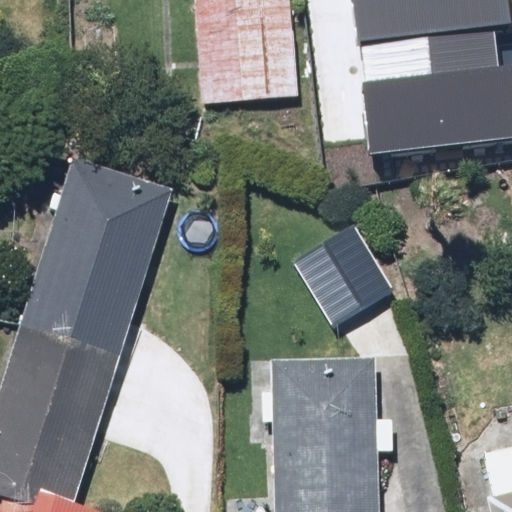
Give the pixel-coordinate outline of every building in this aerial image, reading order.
[(289,0),(281,0),(189,9),(199,113),(299,103),(289,0)] [(511,36),(507,0),(432,0),(353,10),(364,94),(501,76),(499,58),(511,56),(511,36)] [(364,94),(375,177),(511,159),(511,93),(503,94),(501,76),(364,94)] [(167,194),(67,164),(0,391),(0,511),(78,511),(74,511),(167,194)] [(355,239),(297,277),(336,336),(394,298),(355,239)] [(388,456),(387,427),(374,427),(373,364),(269,365),(270,511),(374,511),(374,456),(388,456)] [(492,502),(482,505),(484,511),(511,511),(511,452),(482,460),(492,502)]
